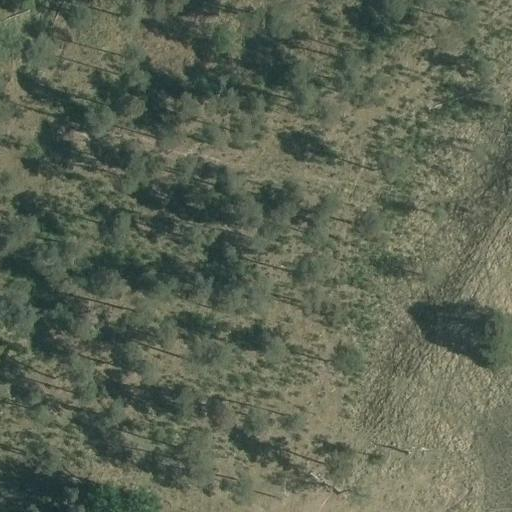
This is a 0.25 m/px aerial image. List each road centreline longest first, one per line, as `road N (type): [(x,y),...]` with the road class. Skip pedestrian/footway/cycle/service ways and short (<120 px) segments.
road 1 (track): [(303,511),(511,178)]
road 2 (track): [(228,511),(0,368)]
